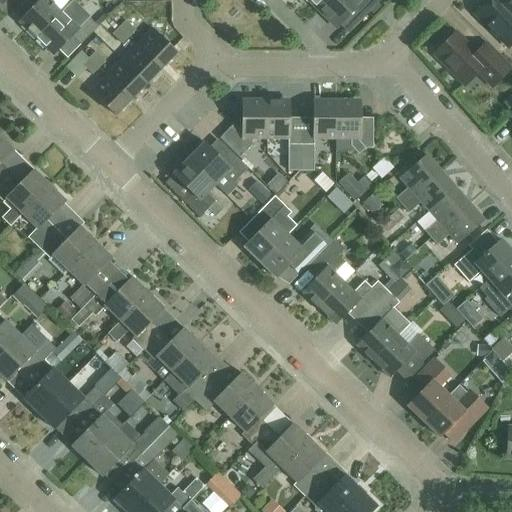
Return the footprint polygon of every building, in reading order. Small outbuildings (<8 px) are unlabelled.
[(19,22),(36,38),(61,13),(51,3),(54,0),(34,0),(37,3),(19,22)] [(307,0),(319,12),(330,0),(307,0)] [(330,0),(319,12),(336,28),(354,10),(363,18),(380,1),(378,0),(330,0)] [(511,0),(505,0),(505,1),(504,0),(487,0),(474,14),(508,48),(511,43),(511,0)] [(72,2),(61,13),(36,38),(53,55),(71,36),(79,44),(97,26),(72,2)] [(119,28),(129,37),(135,31),(126,21),(119,28)] [(129,37),(119,28),(112,35),(122,44),(129,37)] [(136,44),(161,69),(177,53),(151,29),(136,44)] [(455,33),(434,54),(465,85),(478,72),(493,87),(511,69),(485,44),(475,54),(455,33)] [(121,60),(146,85),(161,69),(136,44),(121,60)] [(89,59),(99,68),(105,61),(96,52),(89,59)] [(99,68),(89,59),(82,66),(92,75),(99,68)] [(106,75),(131,100),(146,85),(121,60),(106,75)] [(131,100),(106,75),(90,91),(115,116),(131,100)] [(252,140),(267,140),(267,100),(242,100),(242,124),(233,124),(219,138),(239,158),(252,146),(252,140)] [(289,100),(267,100),(267,140),(289,140),(289,100)] [(336,140),(335,100),(313,100),(313,140),(336,140)] [(359,155),(366,149),(358,140),(360,140),(360,100),(335,100),(336,140),(351,140),(351,146),(359,155)] [(0,183),(10,173),(0,163),(0,162),(13,149),(0,136),(0,183)] [(233,185),(248,169),(231,152),(222,160),(204,142),(188,159),(216,185),(224,176),(233,185)] [(289,172),(302,172),(301,145),(289,145),(289,172)] [(302,172),(315,172),(314,145),(301,145),(302,172)] [(395,199),(402,206),(440,172),(426,155),(399,178),(408,188),(395,199)] [(208,209),(216,217),(223,210),(207,194),(216,185),(188,159),(172,175),(190,192),(182,201),(200,218),(208,209)] [(313,174),(327,187),(336,179),(322,165),(313,174)] [(20,183),(10,173),(0,183),(0,198),(3,202),(10,209),(2,217),(10,225),(21,214),(49,185),(33,170),(20,183)] [(455,188),(440,172),(402,206),(409,213),(421,203),(429,211),(455,188)] [(365,194),(348,176),(339,184),(356,202),(365,194)] [(38,248),(56,229),(46,220),(65,200),(49,185),(21,214),(36,228),(28,238),(38,248)] [(424,231),(431,239),(469,204),(455,188),(429,211),(436,220),(424,231)] [(244,246),(260,262),(287,235),(278,226),(291,213),(275,196),(254,218),(263,227),(244,246)] [(484,221),(469,204),(431,239),(437,246),(449,235),(458,244),(484,221)] [(67,239),(56,229),(38,248),(49,258),(47,260),(62,275),(66,270),(94,241),(79,227),(67,239)] [(296,259),(305,268),(310,263),(326,247),(309,230),(296,244),(287,235),(260,262),(276,278),(296,259)] [(302,292),(319,309),(344,283),(335,273),(345,263),(338,256),(344,250),(333,240),(326,247),(310,263),(321,273),(302,292)] [(468,282),(481,271),(489,280),(511,260),(511,253),(500,240),(479,259),(472,250),(454,266),(468,282)] [(108,279),(108,280),(117,270),(107,260),(110,257),(94,241),(66,270),(82,285),(72,295),(83,305),(108,279)] [(511,260),(489,280),(497,289),(484,300),(500,318),(511,307),(511,295),(510,293),(511,291),(511,260)] [(119,290),(108,280),(108,279),(83,305),(84,306),(71,320),(78,327),(91,314),(94,317),(104,307),(118,321),(146,293),(130,278),(119,290)] [(344,283),(319,309),(336,325),(355,306),(365,316),(389,293),(378,282),(371,288),(364,281),(354,292),(344,283)] [(162,308),(146,293),(118,321),(107,333),(114,340),(126,328),(134,336),(130,339),(141,349),(160,330),(150,320),(162,308)] [(356,345),(373,362),(399,336),(389,327),(400,316),(393,310),(399,303),(389,293),(365,316),(375,326),(356,345)] [(0,317),(0,355),(20,335),(5,321),(4,322),(0,317)] [(156,374),(163,381),(199,344),(184,329),(172,342),(160,330),(141,349),(154,361),(156,359),(164,366),(156,374)] [(64,357),(83,343),(76,333),(57,347),(64,357)] [(493,342),(509,366),(511,363),(511,341),(506,333),(493,342)] [(26,360),(34,368),(43,360),(35,352),(36,351),(20,335),(0,355),(0,376),(5,382),(26,360)] [(399,336),(373,362),(390,378),(414,355),(422,363),(435,351),(419,335),(408,346),(399,336)] [(184,392),(196,403),(214,384),(204,374),(217,360),(199,344),(163,381),(171,388),(179,380),(187,388),(184,392)] [(408,407),(424,423),(449,397),(440,388),(451,376),(434,359),(416,378),(426,389),(408,407)] [(23,399),(38,414),(68,382),(52,367),(51,368),(43,360),(34,368),(44,377),(23,399)] [(114,381),(140,406),(149,398),(123,372),(114,381)] [(214,404),(230,418),(258,390),(243,375),(225,394),(214,384),(196,403),(206,413),(214,404)] [(75,407),(84,416),(103,396),(93,387),(84,397),(68,382),(38,414),(54,429),(75,407)] [(457,420),(468,430),(483,415),(479,411),(484,406),(470,391),(464,397),(457,389),(449,397),(424,423),(440,438),(457,420)] [(240,436),(252,447),(271,428),(261,419),(274,405),(258,390),(230,418),(244,432),(240,436)] [(102,416),(112,405),(103,396),(84,416),(92,424),(71,446),(87,461),(116,430),(102,416)] [(122,454),(131,463),(132,464),(167,427),(159,420),(133,448),(131,446),(132,445),(116,430),(87,461),(102,476),(122,454)] [(262,489),(282,469),(310,441),(295,426),(282,439),(271,428),(252,447),(247,452),(264,468),(252,480),(262,489)] [(125,511),(132,511),(159,484),(160,485),(167,478),(152,463),(177,437),(167,427),(132,464),(131,463),(125,469),(135,478),(113,500),(125,511)] [(294,487),(305,498),(323,480),(313,470),(326,456),(310,441),(282,469),(297,484),(294,487)] [(221,469),(209,480),(229,503),(242,492),(221,469)] [(341,511),(362,491),(347,477),(334,490),(323,480),(305,498),(317,509),(320,506),(325,511),(341,511)] [(171,496),(160,485),(159,484),(132,511),(161,511),(165,508),(168,511),(167,511),(179,511),(191,501),(201,490),(195,485),(185,495),(179,489),(171,496)] [(373,511),(378,507),(362,491),(341,511),(373,511)] [(278,497),(265,507),(268,511),(287,511),(289,511),(278,497)] [(202,511),(192,501),(191,501),(179,511),(202,511)]
